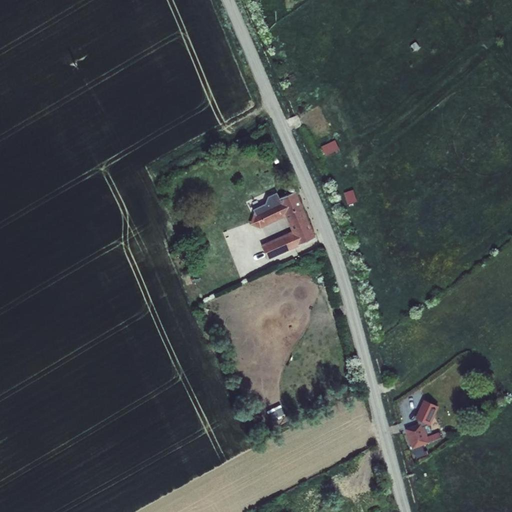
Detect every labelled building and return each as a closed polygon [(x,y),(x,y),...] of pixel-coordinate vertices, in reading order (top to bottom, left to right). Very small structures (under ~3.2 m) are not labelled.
[(322,146),(326,156),(340,150),(335,140),(322,146)] [(313,233),(292,185),(268,197),(276,212),(283,208),(298,239),(313,233)] [(265,203),(246,213),(253,226),(272,217),(265,203)] [(275,241),(270,230),(249,239),(258,258),(293,241),(289,234),(275,241)] [(417,410),(413,396),(404,399),(409,413),(417,410)] [(412,447),(441,436),(439,431),(426,435),(420,421),(405,426),(412,447)]
